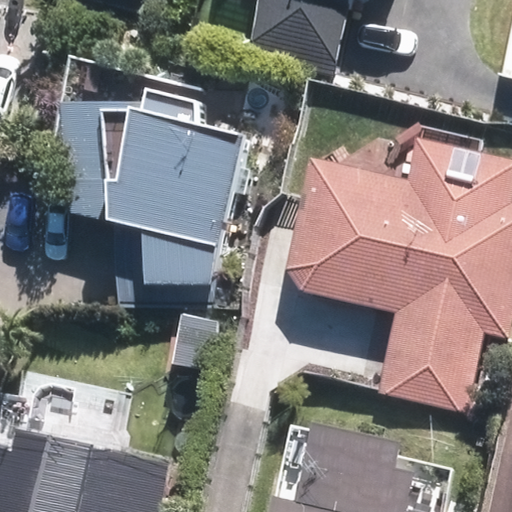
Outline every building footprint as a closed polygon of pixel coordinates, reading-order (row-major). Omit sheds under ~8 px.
[(285,0),(274,49),(346,65),(359,0),(285,0)] [(232,307),(265,148),(216,132),(213,111),(178,101),(167,117),(94,117),(92,213),(145,226),(140,303),(232,307)] [(511,166),(442,150),(432,192),(337,169),(311,275),(321,293),(417,316),(398,393),(477,412),(496,332),(511,335),(511,166)] [(36,458),(8,452),(0,485),(0,511),(179,511),(188,477),(40,442),(36,458)] [(312,511),(303,510),(302,511),(427,511),(434,483),(418,479),(422,460),(344,442),(328,511),(312,511)]
